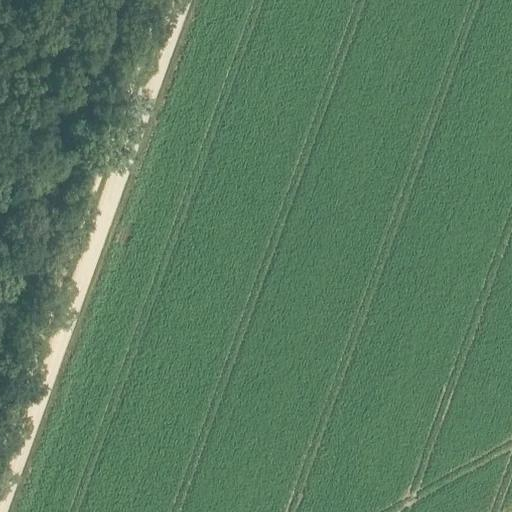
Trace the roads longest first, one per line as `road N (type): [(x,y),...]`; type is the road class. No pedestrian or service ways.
road 1 (unclassified): [(0,500),(179,0)]
road 2 (track): [(0,365),(129,0)]
